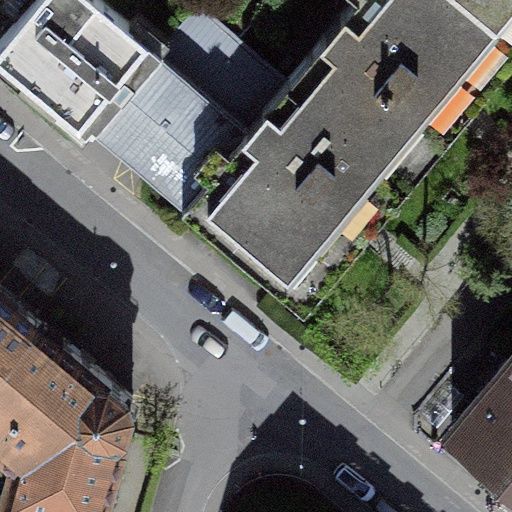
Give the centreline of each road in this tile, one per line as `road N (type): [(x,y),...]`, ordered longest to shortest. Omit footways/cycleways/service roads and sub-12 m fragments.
road 1 (residential): [(258,372),(38,188)]
road 2 (residential): [(427,511),(258,372)]
road 3 (residential): [(178,511),(213,433),(258,372)]
